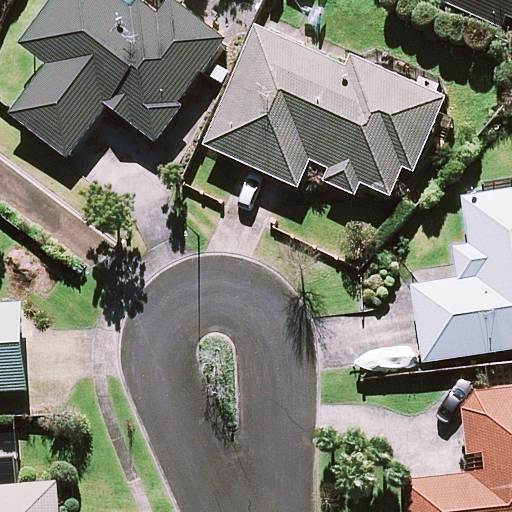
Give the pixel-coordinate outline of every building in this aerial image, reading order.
[(189,116),(181,110),(230,47),(176,5),(162,24),(142,8),(147,0),(67,0),(28,51),(56,72),(17,122),(72,164),(113,111),(155,144),(162,149),(189,116)] [(379,0),(332,0),(329,8),(368,25),(379,0)] [(511,0),(432,0),(506,32),(511,23),(511,0)] [(366,192),(398,206),(409,180),(419,184),(420,182),(453,108),(359,66),(354,76),(263,36),(211,153),(303,194),(314,169),(333,177),(328,188),(361,202),(366,192)] [(511,189),(468,196),(476,252),(459,254),(464,286),(418,292),(429,368),(511,356),(511,189)] [(0,397),(33,396),(28,312),(0,313),(0,397)] [(511,511),(511,399),(470,403),(477,482),(410,488),(412,511),(511,511)] [(0,511),(66,511),(66,490),(0,493),(0,511)]
